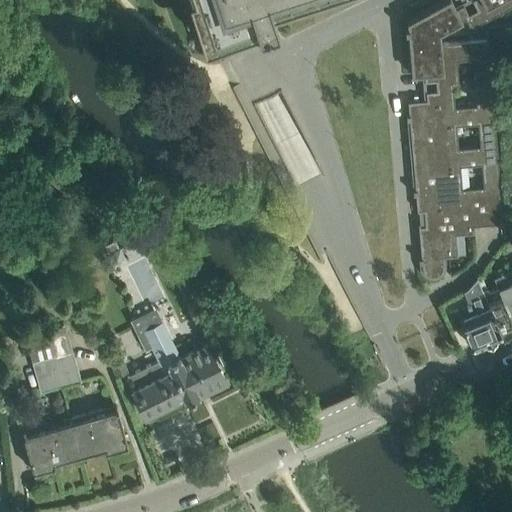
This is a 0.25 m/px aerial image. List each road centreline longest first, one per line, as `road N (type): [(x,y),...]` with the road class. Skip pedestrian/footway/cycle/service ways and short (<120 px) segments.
road 1 (residential): [(382,325),(285,52),(382,7)]
road 2 (residential): [(382,7),(413,310),(382,325)]
road 3 (residential): [(410,390),(116,511)]
